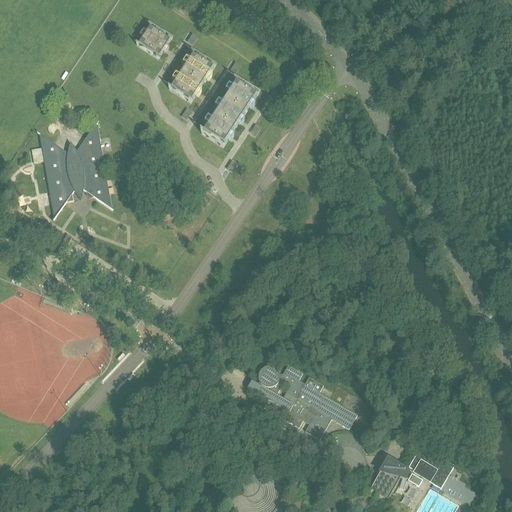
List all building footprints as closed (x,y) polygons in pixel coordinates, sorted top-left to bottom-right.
[(165,49),(166,48),(170,42),(149,29),(139,45),(159,58),(165,49)] [(182,73),(202,86),(206,81),(213,70),(192,57),(182,73)] [(195,96),(202,86),(182,73),(171,89),(191,103),(195,96)] [(225,101),(245,114),(249,109),(256,98),(235,85),(225,101)] [(240,122),(245,114),(225,101),(214,118),(234,131),(240,122)] [(224,147),(228,141),(230,137),(234,131),(214,118),(203,134),(224,147)] [(54,221),(66,205),(66,204),(74,202),(72,195),(74,193),(80,201),(83,191),(87,193),(86,194),(86,195),(87,197),(88,199),(89,199),(90,199),(91,199),(92,199),(93,199),(93,198),(112,210),(97,125),(97,124),(77,153),(70,144),(67,154),(39,134),(38,135),(39,135),(54,220),(53,221),(54,221)] [(256,386),(250,383),(246,390),(266,402),(262,409),(276,418),(280,411),(287,414),(283,421),(297,430),(301,423),(307,427),(303,434),(318,442),(330,421),(347,432),(356,417),(328,400),(325,399),(318,394),(322,388),(308,379),(303,386),(297,382),(301,375),(287,367),(281,376),(278,377),(278,375),(277,373),(276,372),(274,371),(273,370),(271,369),(269,368),(266,368),(263,369),(261,371),(260,372),(258,374),(257,377),(257,379),(257,381),(258,384),(256,386)] [(421,447),(408,469),(415,473),(421,463),(436,472),(429,483),(440,490),(447,479),(454,467),(421,447)] [(243,451),(237,462),(248,467),(254,457),(243,451)] [(386,461),(377,476),(369,489),(372,490),(375,492),(386,499),(390,493),(403,471),(386,461)] [(407,482),(418,488),(422,481),(411,475),(407,482)]
